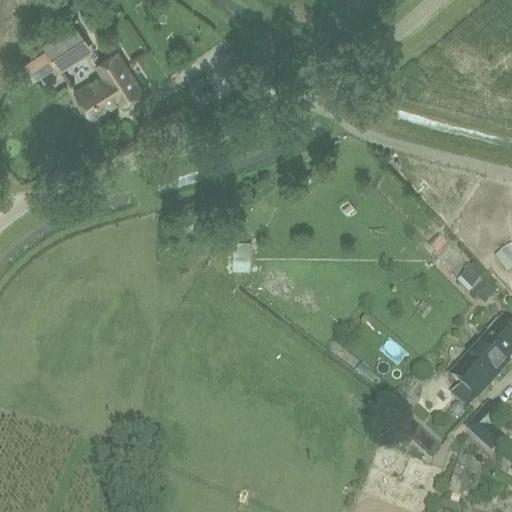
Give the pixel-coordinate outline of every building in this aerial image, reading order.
[(40,75),(87,41),(73,21),(41,44),(46,51),(30,62),(40,75)] [(96,64),(102,74),(74,92),(91,119),(119,102),(121,105),(143,92),(117,51),(96,64)] [(231,245),(246,246),(248,228),(233,227),(231,245)] [(490,245),(502,261),(511,253),(511,238),(507,232),(490,245)] [(466,256),(454,267),(465,278),(477,267),(466,256)] [(479,270),(468,282),(478,291),(490,279),(479,270)] [(511,327),(503,320),(484,341),(451,377),(476,400),(509,364),(506,360),(511,353),(511,327)] [(511,393),(511,390),(511,368),(508,367),(498,387),(511,393)] [(511,416),(500,427),(511,439),(511,444),(503,451),(511,460),(511,416)]
